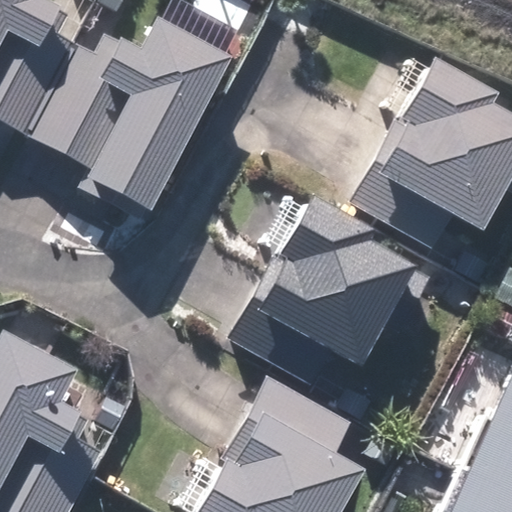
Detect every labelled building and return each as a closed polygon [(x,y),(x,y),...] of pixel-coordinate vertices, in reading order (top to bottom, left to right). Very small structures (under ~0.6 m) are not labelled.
[(225,53),(116,0),(0,0),(0,140),(45,162),(146,212),(225,53)] [(511,155),(511,107),(419,57),(373,143),(354,178),(467,239),(511,155)] [(425,262),(298,195),(249,286),(234,316),(360,383),(425,262)] [(66,372),(0,336),(0,511),(61,511),(95,451),(71,438),(82,418),(50,401),(66,372)] [(511,511),(511,373),(505,370),(438,511),(511,511)] [(345,423),(260,377),(240,414),(231,430),(241,435),(223,466),(212,460),(183,511),(326,511),(350,469),(327,456),(345,423)]
